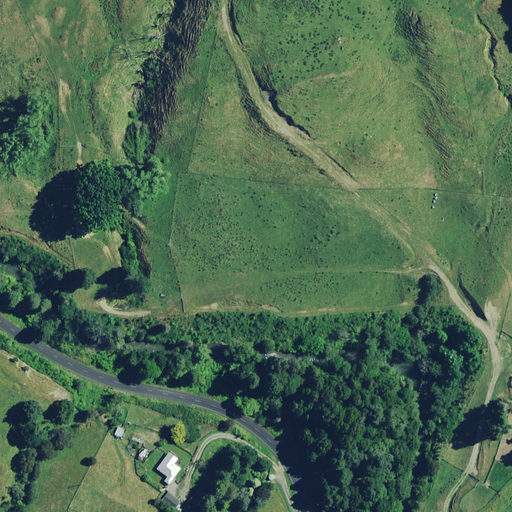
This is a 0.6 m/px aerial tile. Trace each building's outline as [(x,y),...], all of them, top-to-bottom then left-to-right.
[(124,429),(117,426),(114,434),(121,437),(124,429)] [(149,454),(143,449),(138,455),(140,457),(143,454),(146,457),(149,454)] [(177,459),(168,452),(156,469),(167,476),(163,481),(168,484),(180,468),(173,463),(177,459)] [(179,502),(168,492),(162,500),(173,509),(179,502)] [(199,497),(194,494),(187,503),(191,507),(199,497)]
